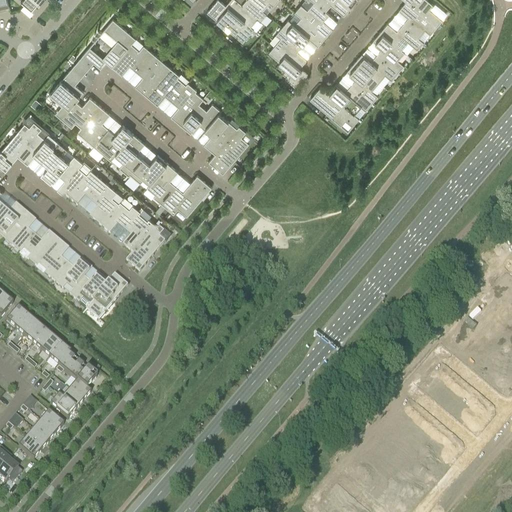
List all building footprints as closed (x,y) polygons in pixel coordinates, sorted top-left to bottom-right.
[(0,0),(0,7),(1,8),(8,6),(6,0),(0,0)] [(22,0),(20,3),(30,11),(38,2),(37,1),(37,0),(22,0)] [(218,0),(217,0),(206,12),(215,20),(223,26),(221,29),(227,34),(229,32),(242,43),(254,29),(252,28),(251,27),(225,6),(218,0)] [(235,0),(230,0),(225,6),(251,27),(252,28),(254,29),(256,32),(263,24),(260,22),(267,14),(263,11),(249,0),(246,0),(242,5),(235,0)] [(249,0),(263,11),(269,3),(273,7),(278,0),(249,0)] [(351,7),(342,0),(310,0),(314,2),(325,12),(331,6),(343,16),(351,7)] [(426,0),(403,0),(405,2),(436,28),(442,21),(447,15),(435,4),(433,5),(426,0)] [(325,12),(314,2),(307,10),(301,5),(294,13),(300,18),(325,38),(332,29),(323,22),(329,15),(325,12)] [(432,32),(436,28),(405,2),(398,10),(407,18),(402,24),(418,38),(425,31),(430,35),(432,32)] [(308,39),(318,47),(325,38),(300,18),(294,25),(288,20),(281,28),(303,46),(308,39)] [(103,31),(116,41),(101,59),(88,48),(73,66),(83,75),(94,63),(100,69),(106,62),(112,67),(131,44),(136,39),(113,19),(103,31)] [(380,32),(401,50),(408,42),(417,50),(421,45),(423,43),(424,43),(418,38),(402,24),(396,31),(387,23),(380,32)] [(303,46),(281,28),(275,35),(280,39),(274,46),(300,68),(307,60),(297,52),(303,46)] [(401,50),(380,32),(372,41),(382,49),(376,55),(398,73),(404,66),(398,61),(404,53),(401,50)] [(131,44),(112,67),(122,76),(122,75),(130,67),(136,72),(152,53),(143,45),(139,51),(136,48),(133,46),(131,44)] [(268,53),(279,62),(274,67),(286,77),(284,78),(296,88),(307,75),(299,68),(300,68),(274,46),(268,53)] [(152,53),(136,72),(143,77),(135,86),(135,87),(146,96),(170,68),(152,53)] [(361,54),(354,63),(378,83),(383,87),(389,79),(390,79),(391,81),(398,73),(376,55),(371,62),(362,54),(361,54)] [(354,63),(346,71),(347,72),(356,79),(350,86),(372,104),(378,96),(376,95),(383,87),(378,83),(354,63)] [(75,101),(76,101),(84,92),(75,85),(83,75),(73,66),(48,95),(61,106),(67,111),(75,101)] [(179,76),(170,68),(146,96),(157,106),(158,105),(165,97),(171,102),(186,85),(178,78),(177,78),(178,77),(179,76)] [(180,125),(199,104),(203,99),(197,93),(195,92),(197,90),(187,83),(186,85),(171,102),(178,108),(171,116),(170,117),(180,125)] [(328,93),(354,115),(361,107),(365,111),(372,104),(350,86),(345,92),(336,84),(328,93)] [(354,115),(328,93),(321,86),(309,100),(317,106),(319,105),(322,108),(321,110),(334,120),(335,119),(342,124),(345,121),(352,127),(359,119),(354,115)] [(76,124),(81,128),(100,106),(90,98),(82,107),(76,101),(75,101),(67,111),(60,118),(71,128),(75,123),(76,124)] [(35,100),(31,105),(36,110),(41,104),(35,100)] [(199,104),(180,125),(191,134),(198,125),(205,130),(221,111),(219,110),(212,104),(206,111),(203,107),(199,104)] [(81,128),(77,133),(94,147),(109,129),(102,124),(110,115),(100,106),(81,128)] [(221,111),(205,130),(211,136),(204,145),(203,145),(215,154),(237,129),(223,117),(219,114),(221,111)] [(0,166),(6,171),(18,157),(38,133),(41,129),(34,122),(29,127),(24,124),(0,152),(0,166)] [(116,155),(133,134),(131,133),(123,126),(115,135),(109,129),(94,147),(103,155),(111,161),(116,155)] [(215,154),(208,162),(223,174),(249,144),(253,138),(246,132),(239,127),(239,126),(237,129),(215,154)] [(38,133),(18,157),(27,165),(35,156),(42,162),(43,160),(58,143),(48,134),(44,139),(38,133)] [(130,175),(143,159),(137,153),(144,144),(145,144),(133,135),(133,134),(116,155),(122,161),(123,161),(124,162),(119,168),(129,176),(130,175)] [(59,174),(69,162),(62,156),(67,150),(58,143),(43,160),(42,162),(48,167),(40,176),(50,185),(58,175),(59,174)] [(150,184),(167,163),(166,162),(158,155),(157,155),(150,164),(143,159),(130,175),(140,184),(144,179),(150,184)] [(58,189),(57,190),(67,199),(68,197),(87,175),(85,173),(79,168),(82,164),(74,156),(69,162),(59,174),(58,175),(58,176),(59,176),(63,180),(64,181),(58,189)] [(167,163),(150,184),(147,188),(155,195),(153,197),(161,204),(176,187),(170,181),(177,172),(178,172),(167,163)] [(92,202),(107,184),(91,170),(87,175),(68,197),(67,199),(77,207),(84,198),(91,203),(92,202)] [(165,208),(173,214),(178,209),(181,212),(187,217),(211,188),(197,175),(190,183),(183,192),(176,187),(161,204),(165,208)] [(107,184),(92,202),(91,203),(97,209),(89,218),(100,227),(101,225),(119,204),(113,198),(117,193),(107,184)] [(101,225),(100,227),(110,235),(111,234),(117,226),(118,226),(124,231),(125,230),(126,229),(140,212),(139,211),(133,206),(123,198),(120,202),(119,204),(101,225)] [(161,204),(155,212),(159,215),(165,208),(161,204)] [(2,208),(0,210),(0,237),(3,240),(5,238),(26,213),(16,205),(8,214),(2,209),(2,208)] [(125,230),(124,231),(130,237),(122,246),(132,254),(133,253),(156,226),(149,219),(147,221),(139,214),(140,213),(140,212),(126,229),(125,230)] [(26,213),(5,238),(3,240),(20,254),(21,252),(35,236),(28,231),(36,222),(26,214),(26,213)] [(156,226),(133,253),(132,254),(126,262),(139,273),(165,242),(159,238),(164,232),(156,226)] [(20,254),(19,255),(26,262),(27,260),(36,268),(38,266),(59,241),(50,234),(49,233),(43,240),(41,242),(36,237),(35,236),(21,252),(20,254)] [(54,280),(68,264),(61,259),(69,250),(59,241),(38,266),(36,268),(37,268),(38,266),(46,272),(44,275),(53,282),(54,280)] [(68,264),(54,280),(53,282),(63,290),(66,286),(70,288),(73,291),(69,296),(71,294),(84,278),(92,269),(82,261),(74,270),(70,266),(68,264)] [(89,305),(108,283),(98,274),(90,284),(84,278),(71,294),(69,296),(79,304),(83,300),(88,304),(89,305)] [(109,281),(108,283),(89,305),(85,309),(99,321),(128,286),(114,275),(109,281)] [(0,319),(12,304),(4,297),(0,301),(0,319)] [(15,330),(26,316),(17,308),(4,324),(13,332),(15,330)] [(23,337),(35,323),(26,316),(15,330),(23,337)] [(35,323),(23,337),(32,345),(44,331),(35,323)] [(44,331),(32,345),(41,352),(52,338),(44,331)] [(49,360),(61,346),(52,338),(41,352),(49,360)] [(57,367),(69,353),(61,346),(49,360),(57,367)] [(67,375),(78,362),(69,355),(70,353),(69,353),(57,367),(58,368),(63,372),(67,375)] [(78,362),(67,375),(76,383),(76,382),(87,370),(78,362)] [(87,370),(76,382),(86,391),(86,390),(96,378),(87,370)] [(69,391),(83,402),(90,394),(86,390),(86,391),(76,382),(76,383),(69,391)] [(83,402),(69,391),(65,387),(58,396),(62,399),(61,399),(75,411),(83,402)] [(62,399),(58,396),(49,406),(67,421),(75,411),(61,399),(62,399)] [(26,403),(22,407),(24,409),(26,410),(27,411),(29,413),(29,412),(32,409),(26,403)] [(40,422),(56,435),(63,426),(48,413),(40,422)] [(15,431),(23,422),(15,415),(7,424),(15,431)] [(33,430),(48,444),(56,435),(40,422),(33,430)] [(48,444),(33,430),(25,439),(41,452),(48,444)] [(41,452),(25,439),(18,448),(33,461),(41,452)] [(0,471),(8,462),(11,458),(2,449),(0,451),(0,471)] [(8,462),(0,471),(0,480),(5,484),(8,481),(12,484),(22,473),(17,469),(8,462)]
